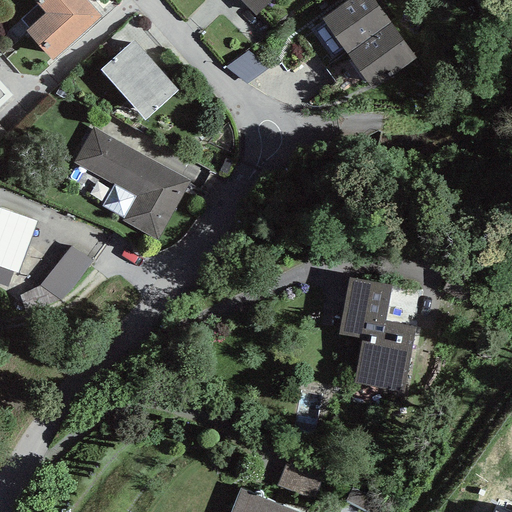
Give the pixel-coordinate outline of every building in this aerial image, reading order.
[(26,31),(52,60),(101,17),(86,0),(32,0),(45,13),(26,31)] [(286,0),(239,0),(255,16),(271,0),(283,0),(285,1),(286,0)] [(374,0),(349,0),(322,19),(347,54),(390,22),(374,0)] [(390,22),(347,54),(372,90),(416,58),(390,22)] [(100,70),(144,120),(177,91),(134,41),(100,70)] [(0,105),(11,95),(0,82),(0,105)] [(190,181),(93,127),(73,163),(114,185),(101,206),(123,219),(122,221),(158,241),(190,181)] [(36,221),(0,208),(0,267),(13,272),(17,273),(36,221)] [(61,301),(92,261),(71,245),(40,286),(59,300),(61,301)] [(0,284),(7,287),(13,272),(0,267),(0,284)] [(349,278),(338,335),(362,340),(353,383),(403,393),(415,328),(385,321),(391,285),(349,278)] [(26,314),(59,300),(40,286),(19,296),(26,314)] [(278,485),(315,500),(324,479),(286,464),(278,485)] [(298,511),(240,488),(230,511),(298,511)]
